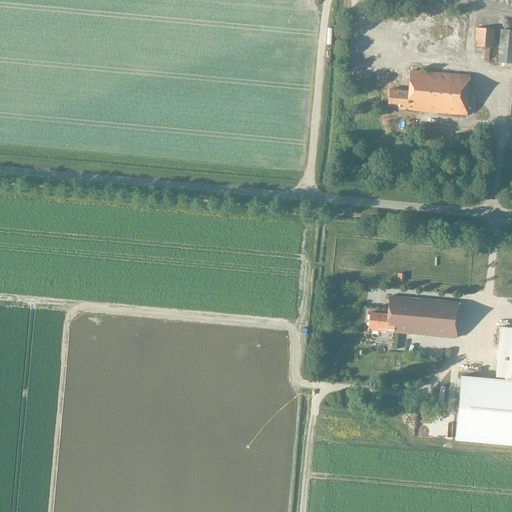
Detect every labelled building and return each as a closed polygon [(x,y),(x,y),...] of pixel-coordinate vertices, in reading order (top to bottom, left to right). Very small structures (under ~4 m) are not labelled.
[(374,23),(373,45),(417,45),(417,31),(428,31),(428,21),(415,21),(415,11),(407,11),(407,23),(374,23)] [(474,47),(494,48),(495,30),(476,28),(474,47)] [(427,41),(428,44),(441,40),(438,30),(431,32),(433,39),(427,41)] [(498,62),(511,63),(511,30),(500,30),(498,62)] [(469,76),(411,71),(409,91),(390,90),(388,106),(398,108),(398,109),(467,115),(469,76)] [(485,304),(511,305),(511,296),(486,295),(485,304)] [(371,330),(457,338),(460,303),(393,297),(391,315),(370,313),(368,329),(371,329),(371,330)] [(511,328),(499,327),(495,377),(511,379),(511,328)] [(511,380),(460,376),(454,441),(511,446),(511,380)]
